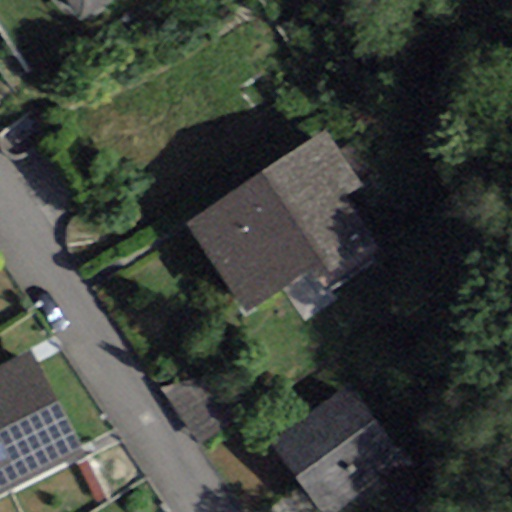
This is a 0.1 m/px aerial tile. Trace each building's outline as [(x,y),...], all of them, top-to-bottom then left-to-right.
[(63,0),(78,21),(107,0),(63,0)] [(360,187),(323,131),(182,223),(243,315),(306,274),(314,287),(375,247),(343,198),(360,187)] [(0,494),(82,451),(29,351),(0,366),(0,494)] [(197,367),(162,388),(196,441),(230,420),(197,367)] [(336,511),(404,462),(349,388),(270,446),(319,511),(336,511)]
